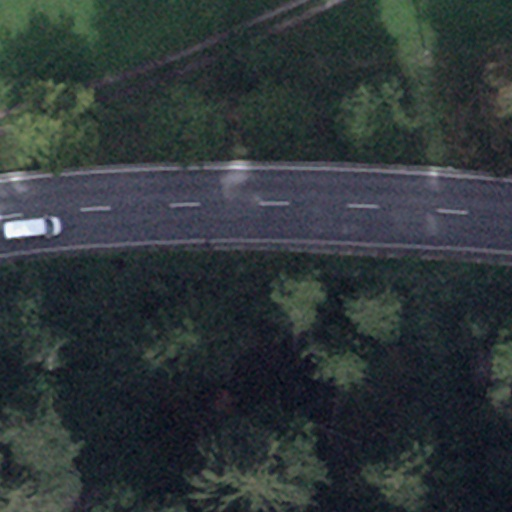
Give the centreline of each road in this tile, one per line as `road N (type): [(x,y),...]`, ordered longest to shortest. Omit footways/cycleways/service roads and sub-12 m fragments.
road 1 (primary): [(511,224),(304,211),(0,226)]
road 2 (track): [(0,129),(99,95),(308,0)]
